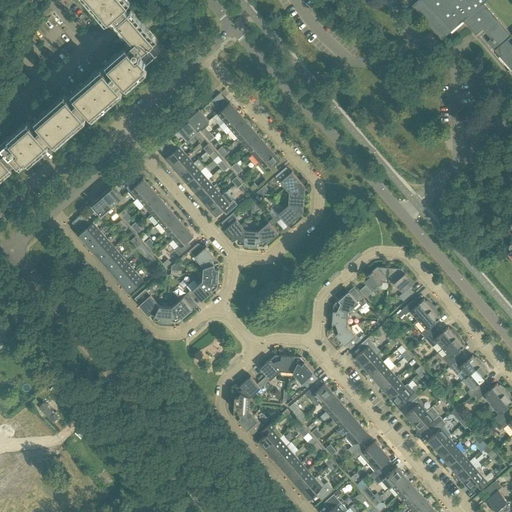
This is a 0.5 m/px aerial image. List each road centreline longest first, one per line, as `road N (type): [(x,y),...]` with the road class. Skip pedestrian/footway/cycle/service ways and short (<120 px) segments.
road 1 (residential): [(511,345),(232,26)]
road 2 (residential): [(217,511),(11,253)]
road 3 (residential): [(511,378),(403,254),(374,252),(323,293),(313,341)]
road 4 (residential): [(203,52),(317,184),(314,216),(287,242),(268,255),(235,258)]
road 5 (residential): [(49,212),(147,329),(182,332),(217,304)]
road 6 (residential): [(460,511),(313,341)]
road 7 (residential): [(306,511),(220,412),(226,377),(256,350)]
road 8 (residential): [(235,258),(121,125)]
road 9 (residential): [(0,118),(85,50),(50,0)]
